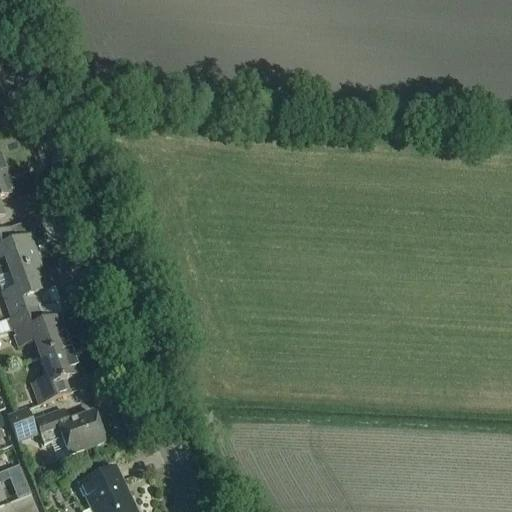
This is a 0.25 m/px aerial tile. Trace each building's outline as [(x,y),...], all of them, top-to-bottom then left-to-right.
[(0,209),(0,200),(13,196),(0,158),(0,217),(3,217),(0,209)] [(8,230),(0,232),(0,261),(3,260),(8,275),(38,264),(28,239),(13,244),(8,231),(8,230)] [(13,290),(0,295),(8,317),(10,321),(37,311),(32,298),(48,293),(38,264),(8,275),(13,290)] [(10,321),(7,322),(17,349),(33,343),(38,358),(68,347),(58,320),(42,326),(37,311),(10,321)] [(79,377),(68,347),(38,358),(46,381),(30,387),(38,408),(69,396),(64,383),(79,377)] [(26,412),(7,420),(18,447),(37,439),(26,412)] [(33,423),(42,447),(60,441),(66,459),(103,445),(91,415),(67,424),(62,412),(33,423)] [(5,473),(10,485),(22,481),(17,469),(5,473)] [(90,511),(133,511),(125,496),(121,498),(107,471),(78,486),(90,511)]
